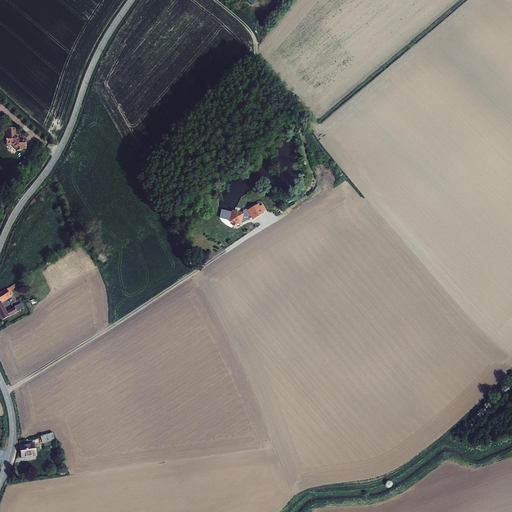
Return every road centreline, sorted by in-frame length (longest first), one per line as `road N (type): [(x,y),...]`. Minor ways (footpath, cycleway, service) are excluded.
road 1 (track): [(5,391),(320,191)]
road 2 (unclassified): [(0,246),(61,147),(101,46),(131,0)]
